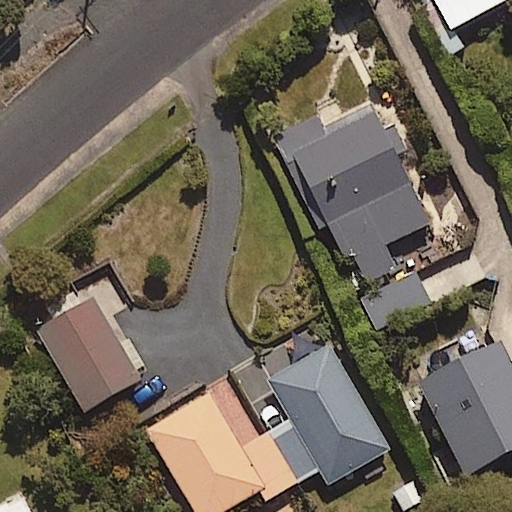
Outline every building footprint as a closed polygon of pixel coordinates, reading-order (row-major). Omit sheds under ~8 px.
[(436,0),(452,29),(504,0),(436,0)] [(379,333),(434,303),(415,269),(449,250),(371,109),(317,138),(313,130),(281,147),(342,258),(350,254),(357,267),(341,276),(349,291),(355,288),(379,333)] [(92,412),(146,375),(89,294),(36,332),(92,412)] [(327,346),(316,327),(147,429),(188,497),(168,510),(169,511),(223,511),(261,489),(267,500),(320,468),(330,485),(390,449),(327,346)] [(511,365),(501,342),(421,380),(466,475),(511,453),(511,365)] [(0,511),(34,511),(24,490),(0,501),(0,511)] [(312,511),(304,499),(283,511),(312,511)]
